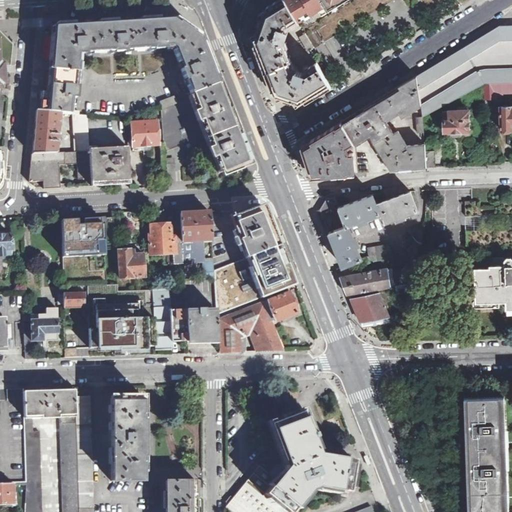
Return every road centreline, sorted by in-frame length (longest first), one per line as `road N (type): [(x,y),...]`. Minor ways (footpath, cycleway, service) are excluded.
road 1 (residential): [(287,187),(17,204)]
road 2 (residential): [(304,121),(504,0)]
road 3 (residential): [(287,187),(511,178)]
road 4 (residential): [(0,375),(213,370)]
road 5 (residential): [(17,204),(31,0)]
road 6 (secondary): [(354,361),(287,187)]
road 7 (secondary): [(412,511),(354,361)]
road 8 (residential): [(354,361),(511,356)]
road 9 (unknown): [(97,385),(100,486),(133,511)]
road 10 (residential): [(213,370),(354,361)]
road 11 (residential): [(213,370),(216,511)]
